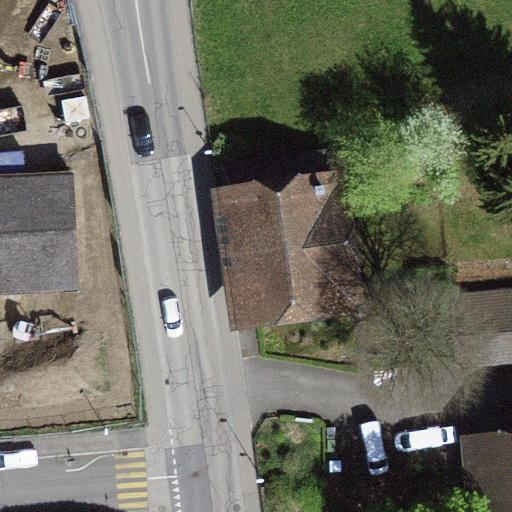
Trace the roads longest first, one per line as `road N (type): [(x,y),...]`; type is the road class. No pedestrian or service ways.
road 1 (tertiary): [(138,0),(208,474)]
road 2 (residential): [(0,495),(208,474)]
